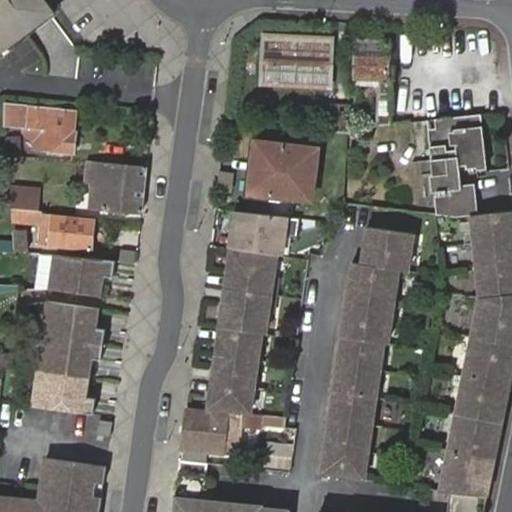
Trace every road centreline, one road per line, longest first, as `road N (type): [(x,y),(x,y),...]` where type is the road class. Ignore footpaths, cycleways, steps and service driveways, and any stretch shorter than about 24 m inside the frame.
road 1 (residential): [(205,8),(169,256),(175,302),(168,348),(150,388),(132,511)]
road 2 (residential): [(511,19),(482,6),(334,0)]
